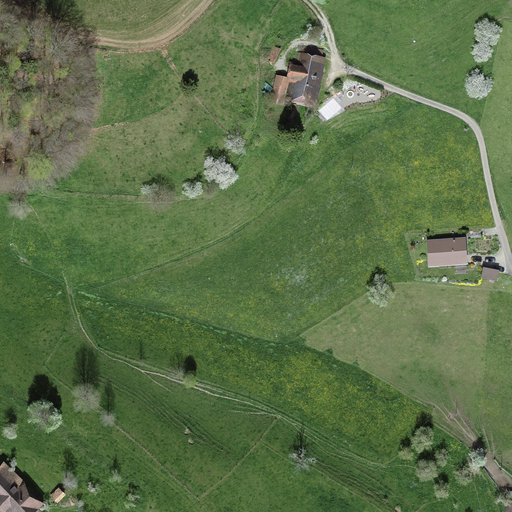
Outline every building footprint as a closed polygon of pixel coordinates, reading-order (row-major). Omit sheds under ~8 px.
[(264,58),(270,62),(278,49),(272,45),(264,58)] [(289,81),(286,95),(315,101),(324,60),(295,53),(292,67),(290,67),(287,81),(289,81)] [(269,99),(279,102),(284,81),(274,78),(269,99)] [(431,263),(467,262),(466,238),(430,240),(431,263)] [(496,275),(483,272),(481,283),(493,286),(496,275)] [(5,511),(8,510),(10,511),(29,511),(38,504),(0,467),(0,511),(5,511)]
